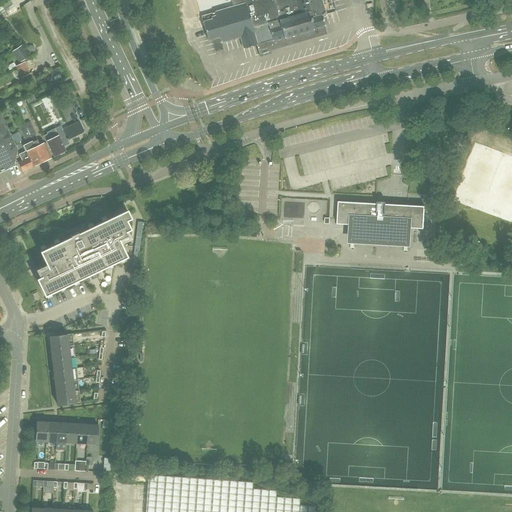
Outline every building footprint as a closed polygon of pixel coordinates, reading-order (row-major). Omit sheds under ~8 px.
[(215,12),(201,16),(203,22),(208,40),(212,39),(216,52),(223,49),(221,43),(240,37),(244,49),(257,45),(259,53),(270,50),(287,45),(284,38),(313,29),(313,28),(325,25),(322,16),(326,14),(326,13),(322,0),(225,0),(226,1),(230,0),(231,0),(233,6),(214,11),(215,12)] [(28,57),(21,45),(11,52),(19,63),(28,57)] [(24,62),(16,66),(21,78),(29,74),(24,62)] [(56,69),(50,72),(51,75),(53,78),(59,75),(56,69)] [(33,95),(25,99),(27,104),(36,100),(33,95)] [(68,141),(82,134),(82,133),(83,133),(83,132),(84,132),(84,131),(84,130),(84,129),(76,112),(75,112),(79,121),(63,129),(61,126),(46,133),(47,134),(43,136),(48,148),(49,147),(54,156),(59,154),(60,154),(64,153),(64,151),(65,151),(63,147),(69,144),(68,141)] [(42,162),(24,124),(22,119),(16,122),(24,137),(27,144),(23,146),(26,152),(21,154),(24,160),(19,163),(23,171),(34,165),(35,166),(39,164),(38,163),(42,162)] [(49,158),(51,157),(44,143),(40,145),(35,135),(36,134),(30,122),(24,124),(42,162),(45,160),(45,161),(50,159),(49,158)] [(0,171),(14,164),(19,152),(8,129),(0,132),(0,171)] [(377,204),(339,201),(337,224),(350,225),(349,241),(351,241),(350,248),(354,248),(355,241),(404,244),(404,251),(408,251),(408,244),(410,244),(411,228),(424,229),(425,206),(386,204),(386,202),(377,202),(377,204)] [(41,277),(39,278),(36,279),(44,296),(81,279),(87,276),(97,271),(127,257),(121,244),(119,240),(127,236),(125,232),(128,231),(130,229),(126,221),(122,212),(116,215),(40,251),(44,262),(46,264),(48,268),(39,273),(41,277)] [(73,345),(72,334),(49,336),(50,348),(73,345)] [(50,348),(52,359),(75,357),(73,345),(50,348)] [(52,359),(53,371),(76,368),(75,357),(52,359)] [(53,371),(54,382),(78,379),(76,368),(53,371)] [(54,382),(56,393),(79,391),(78,379),(54,382)] [(56,393),(57,405),(80,402),(79,391),(56,393)] [(47,422),(36,422),(35,441),(45,441),(47,422)] [(45,441),(56,442),(57,423),(47,422),(45,441)] [(56,442),(66,443),(67,424),(57,423),(56,442)] [(66,443),(76,443),(77,424),(67,424),(66,443)] [(76,443),(86,444),(87,425),(77,424),(76,443)] [(98,425),(96,425),(87,425),(86,444),(97,444),(98,425)] [(314,511),(315,506),(299,504),(299,498),(275,496),(276,490),(252,488),(252,482),(148,474),(145,511),(314,511)]
